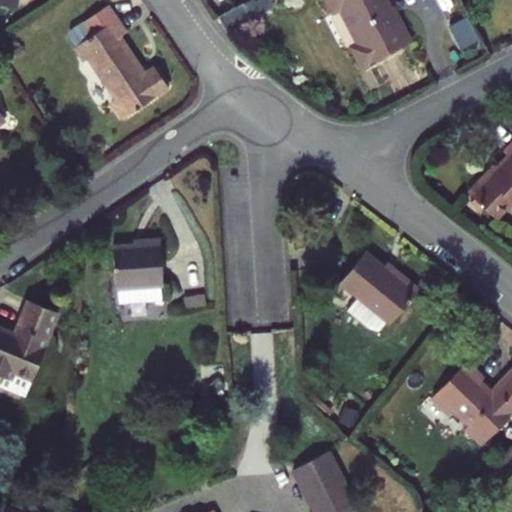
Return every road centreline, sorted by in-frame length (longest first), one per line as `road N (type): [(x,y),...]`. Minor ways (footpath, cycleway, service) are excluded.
road 1 (residential): [(0,260),(253,88)]
road 2 (residential): [(267,306),(253,88)]
road 3 (residential): [(511,290),(342,158)]
road 4 (residential): [(342,158),(511,69)]
road 5 (residential): [(253,88),(171,0)]
